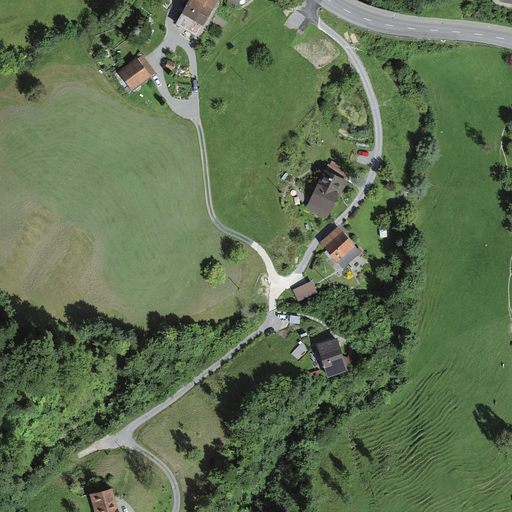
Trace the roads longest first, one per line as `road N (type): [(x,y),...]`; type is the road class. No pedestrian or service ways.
road 1 (track): [(313,0),(314,18),(356,55),(367,77),(381,146),(364,194),(321,237),(298,280),(284,287),(266,252),(217,220),(193,44),(182,36),(157,54),(167,92),(184,112)]
road 2 (track): [(284,287),(265,329),(135,430),(138,450),(177,483),(179,511)]
road 3 (tertiary): [(329,0),(399,28),(511,41)]
